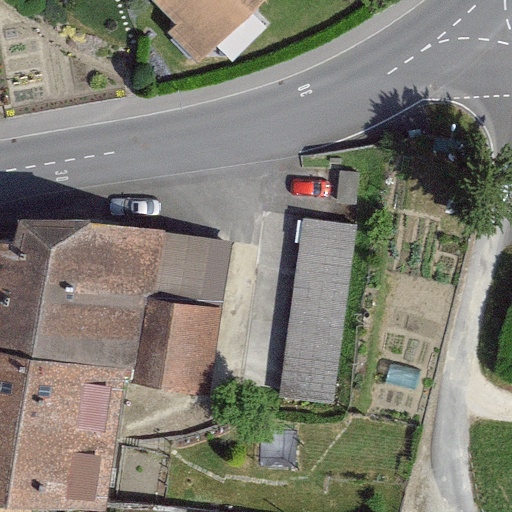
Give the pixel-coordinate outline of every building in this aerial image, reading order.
[(277,0),(168,0),(219,54),(277,0)] [(154,378),(180,234),(118,220),(55,216),(48,246),(0,238),(0,346),(144,376),(154,378)] [(364,227),(313,221),(290,402),(341,408),(364,227)] [(248,246),(180,234),(154,378),(223,390),(248,246)] [(103,511),(122,511),(144,376),(0,346),(0,501),(46,509),(103,511)] [(45,511),(46,509),(0,501),(0,511),(45,511)]
